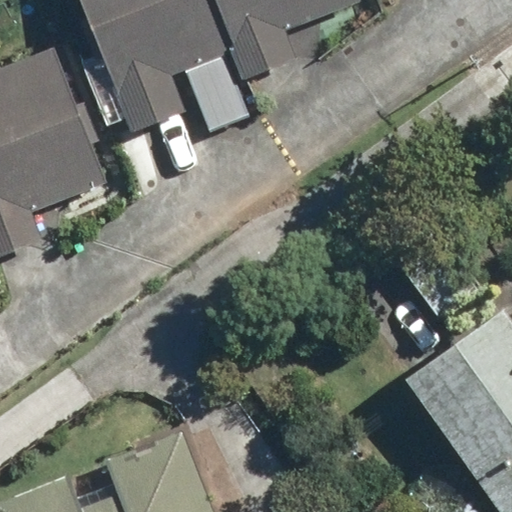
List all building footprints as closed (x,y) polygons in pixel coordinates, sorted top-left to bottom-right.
[(252,89),(219,0),(90,0),(106,40),(84,48),(118,138),(199,108),(207,128),(260,108),(252,89)] [(219,0),(252,89),(301,70),(284,26),(354,0),(219,0)] [(0,68),(0,262),(50,244),(37,209),(119,179),(67,43),(0,68)] [(442,224),(395,264),(445,321),(491,281),(442,224)] [(511,511),(511,307),(507,300),(408,369),(507,511),(511,511)] [(217,511),(187,430),(0,500),(0,511),(217,511)]
